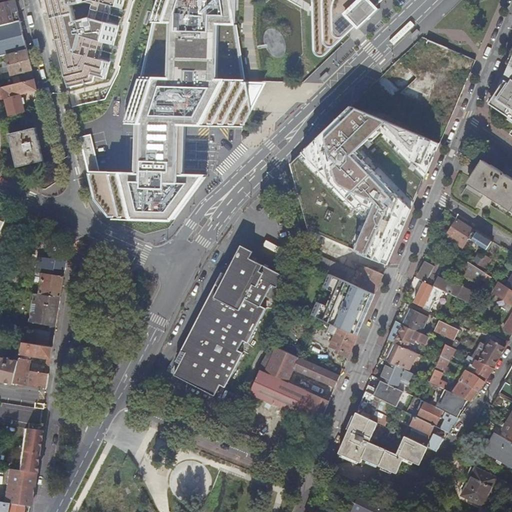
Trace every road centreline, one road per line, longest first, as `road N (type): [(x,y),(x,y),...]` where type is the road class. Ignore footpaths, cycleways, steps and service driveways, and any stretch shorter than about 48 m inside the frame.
road 1 (secondary): [(178,271),(194,235),(232,188),(427,0)]
road 2 (residential): [(433,195),(313,475)]
road 3 (residential): [(32,0),(73,171),(73,219)]
road 4 (residential): [(313,475),(117,396)]
road 5 (residential): [(404,511),(511,353)]
road 6 (residential): [(77,262),(55,417)]
road 7 (secondary): [(117,396),(178,271)]
